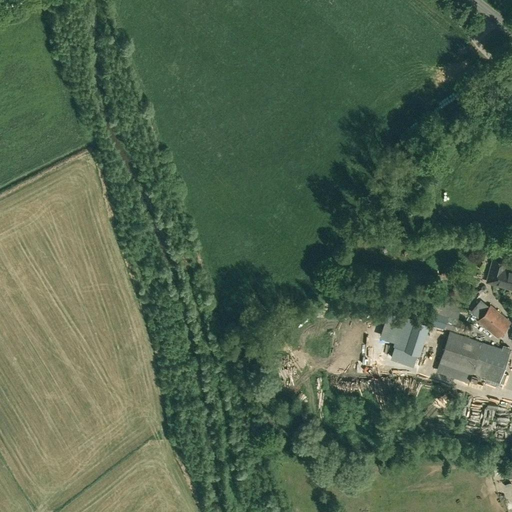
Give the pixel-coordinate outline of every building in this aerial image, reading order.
[(499,282),(499,285),(506,287),(507,284),(511,285),(511,270),(504,269),(505,263),(493,260),(488,278),(499,282)] [(441,266),(440,276),(452,277),(453,267),(441,266)] [(468,334),(467,337),(481,342),(485,329),(474,325),(473,327),(456,321),(457,319),(459,312),(436,305),(434,312),(447,316),(444,327),(468,334)] [(497,337),(510,321),(490,305),(477,320),(497,337)] [(447,316),(434,312),(430,324),(444,328),(444,327),(447,316)] [(417,354),(428,323),(414,319),(404,349),(417,354)] [(481,342),(467,337),(449,331),(441,356),(439,362),(437,366),(458,373),(460,369),(466,371),(465,375),(498,387),(501,377),(510,352),(481,342)] [(492,400),(491,412),(506,413),(507,402),(492,400)]
